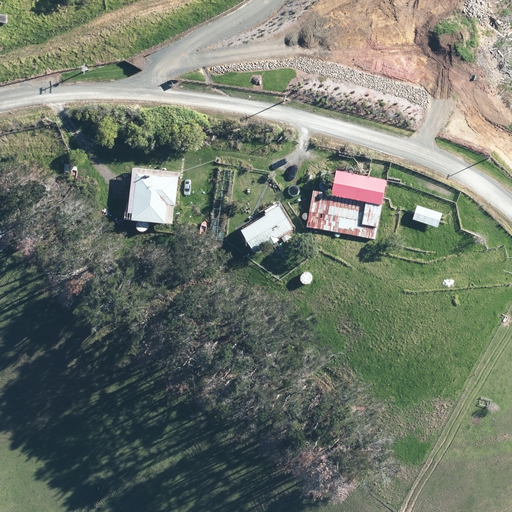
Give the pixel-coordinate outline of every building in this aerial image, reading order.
[(173,229),(179,171),(132,167),(126,224),(173,229)] [(318,191),(311,227),(377,239),(388,177),(337,168),(333,193),(318,191)] [(220,245),(230,171),(216,169),(205,243),(220,245)] [(264,210),(267,214),(243,230),(257,252),(294,228),(277,201),(264,210)] [(418,202),(413,217),(440,226),(445,211),(418,202)] [(0,220),(0,240),(10,229),(0,220)]
